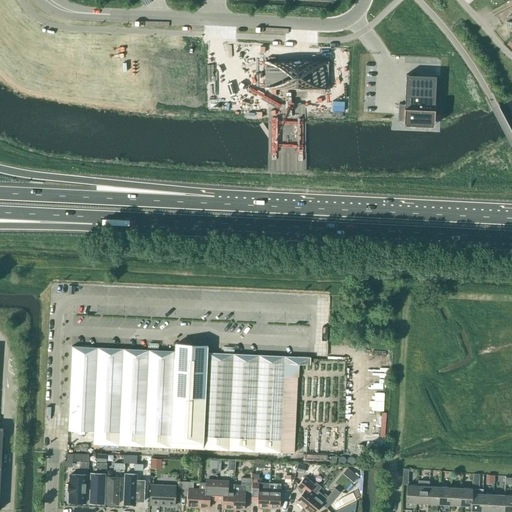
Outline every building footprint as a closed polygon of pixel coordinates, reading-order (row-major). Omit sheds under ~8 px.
[(244,53),(244,95),(334,95),(334,53),(244,53)] [(434,109),(436,76),(406,75),(405,105),(399,104),(398,121),(404,121),(403,124),(434,126),(435,109),(434,109)] [(174,351),(71,347),(69,405),(68,431),(93,432),(93,445),(280,453),(284,376),(310,377),(311,358),(207,353),(208,346),(175,345),(174,351)] [(380,434),(385,434),(386,409),(374,408),(374,420),(380,420),(380,434)] [(80,462),(80,468),(89,468),(89,454),(73,453),(72,462),(67,461),(67,467),(77,468),(77,462),(80,462)] [(96,454),(96,462),(106,462),(107,454),(96,454)] [(128,462),(128,464),(134,464),(136,464),(136,463),(137,460),(137,456),(128,456),(128,462)] [(134,464),(134,470),(143,471),(143,464),(151,464),(151,459),(151,456),(137,456),(137,460),(136,463),(136,464),(134,464)] [(151,464),(150,469),(161,469),(162,459),(151,459),(151,464)] [(304,473),(306,467),(299,465),(297,472),(304,473)] [(105,472),(90,472),(89,503),(104,504),(105,472)] [(119,473),(106,473),(105,504),(118,504),(119,473)] [(251,497),(251,501),(257,501),(257,507),(268,508),(269,497),(269,490),(269,484),(269,483),(258,482),(257,482),(257,479),(259,480),(259,474),(252,473),(252,478),(252,482),(251,494),(251,497)] [(88,475),(70,474),(68,503),(86,504),(88,475)] [(140,474),(125,474),(124,504),(139,505),(140,474)] [(303,491),(295,501),(304,508),(315,494),(318,491),(321,487),(316,483),(315,485),(305,477),(297,486),(303,491)] [(251,494),(252,482),(252,478),(241,478),(241,484),(234,484),(234,491),(233,509),(244,509),(245,497),(251,497),(251,494)] [(216,501),(217,479),(205,479),(205,483),(199,482),(199,489),(198,507),(209,508),(210,500),(216,501)] [(234,491),(234,484),(228,484),(229,480),(217,479),(216,501),(222,501),(222,508),(233,509),(234,491)] [(417,503),(418,480),(418,486),(407,485),(406,502),(417,503)] [(429,486),(429,481),(418,480),(417,503),(428,504),(429,486)] [(199,489),(193,489),(193,482),(182,482),(181,493),(187,493),(187,507),(198,507),(199,489)] [(269,497),(268,508),(280,508),(280,490),(281,484),(276,484),(270,483),(269,483),(269,484),(269,490),(269,497)] [(175,506),(176,486),(151,485),(150,505),(175,506)] [(439,487),(429,486),(428,504),(439,504),(439,487)] [(449,505),(450,487),(439,487),(439,504),(449,505)] [(460,505),(461,488),(450,487),(449,505),(460,505)] [(315,494),(304,508),(308,511),(315,511),(321,505),(326,508),(340,492),(335,488),(328,496),(325,493),(323,495),(318,491),(315,494)] [(471,493),(472,493),(472,489),(461,488),(460,505),(471,506),(471,493)] [(472,493),(471,493),(471,506),(470,511),(479,511),(483,511),(484,511),(481,511),(482,494),(483,489),(472,489),(472,493)] [(492,511),(493,494),(482,494),(481,511),(484,511),(492,511)] [(503,511),(504,495),(493,494),(492,511),(495,511),(503,511)] [(503,511),(511,511),(511,495),(504,495),(503,511)]
